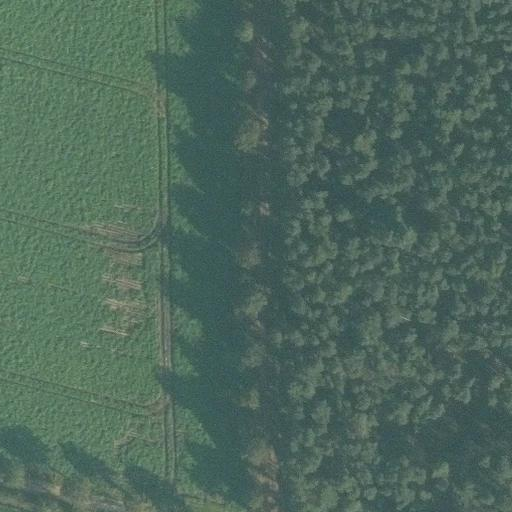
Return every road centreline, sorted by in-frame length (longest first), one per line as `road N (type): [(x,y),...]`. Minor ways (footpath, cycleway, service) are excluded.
road 1 (track): [(258,0),(273,511)]
road 2 (track): [(0,480),(121,511)]
